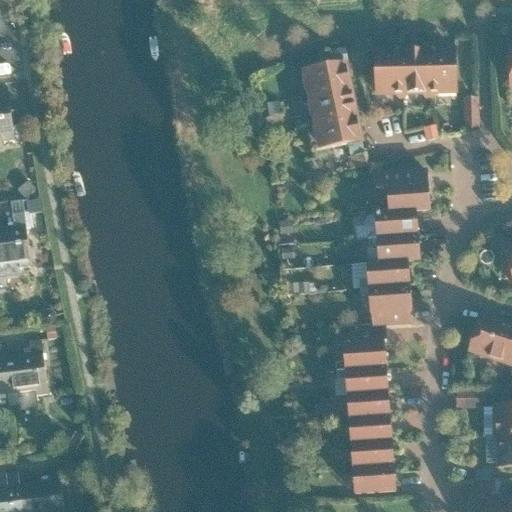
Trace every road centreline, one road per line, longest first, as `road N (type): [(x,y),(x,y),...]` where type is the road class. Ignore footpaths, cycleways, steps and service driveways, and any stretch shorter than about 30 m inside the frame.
road 1 (residential): [(468,223),(449,265),(432,369),(438,511)]
road 2 (residential): [(468,223),(462,143),(391,148)]
